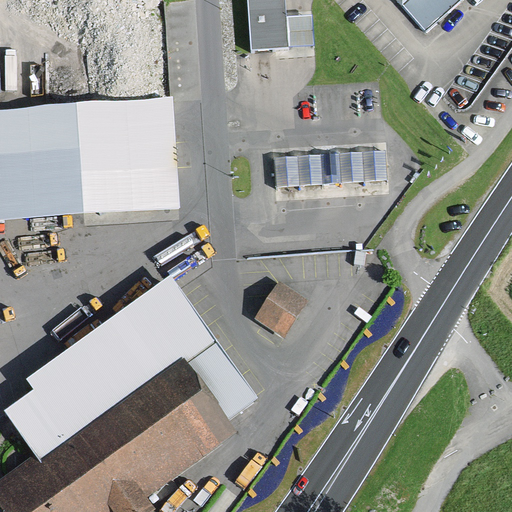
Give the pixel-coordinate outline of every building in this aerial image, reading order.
[(289,49),(285,0),(247,0),(251,52),(263,51),(289,49)] [(468,0),(390,0),(425,39),(468,0)] [(0,225),(177,211),(169,107),(0,119),(0,225)] [(287,157),(273,158),(275,190),(289,190),(311,188),(353,186),(376,184),(388,184),(386,151),(374,152),(351,153),(309,156),(287,157)] [(256,406),(167,284),(24,388),(31,397),(2,418),(35,463),(0,488),(0,511),(150,511),(145,506),(237,439),(229,427),(256,406)] [(308,306),(278,287),(254,325),(284,344),(308,306)]
